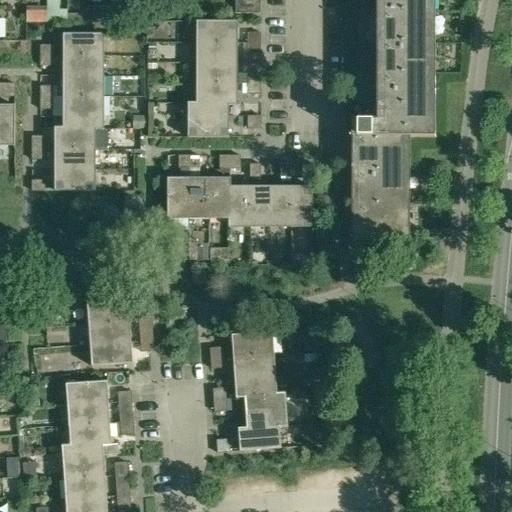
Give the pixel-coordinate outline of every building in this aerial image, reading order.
[(235,15),(260,15),(260,0),(235,0),(235,15)] [(377,0),(378,122),(352,122),(352,247),(374,247),(374,240),(410,240),(410,139),(436,139),(436,137),(435,137),(435,0),(377,0)] [(196,22),(196,44),(237,44),(237,23),(196,22)] [(260,44),(260,34),(247,34),(247,44),(260,44)] [(63,35),(63,57),(104,57),(104,35),(63,35)] [(237,65),(237,44),(196,44),(196,64),(237,65)] [(260,44),(247,44),(247,54),(260,54),(260,44)] [(40,46),(40,57),(53,57),(53,46),(40,46)] [(40,57),(40,67),(53,67),(53,57),(40,57)] [(104,77),(104,57),(63,57),(63,77),(104,77)] [(196,64),(196,85),(237,85),(237,65),(196,64)] [(247,75),(247,85),(260,85),(260,75),(247,75)] [(63,77),(63,99),(104,99),(104,77),(63,77)] [(15,98),(15,85),(4,85),(4,98),(15,98)] [(196,85),(196,104),(229,106),(237,106),(237,85),(196,85)] [(247,95),(260,95),(260,85),(247,85),(247,95)] [(40,87),(40,99),(53,99),(53,87),(40,87)] [(40,99),(40,110),(53,110),(53,99),(40,99)] [(104,123),(104,99),(63,99),(63,123),(104,123)] [(229,139),(229,106),(196,104),(188,104),(188,139),(229,139)] [(15,107),(0,106),(0,147),(15,148),(15,107)] [(247,130),(260,130),(260,117),(247,117),(247,130)] [(55,129),(55,150),(96,150),(96,131),(104,131),(104,123),(63,123),(63,129),(55,129)] [(32,137),(32,149),(45,149),(45,137),(32,137)] [(32,149),(32,160),(45,160),(45,149),(32,149)] [(55,150),(54,171),(96,171),(96,150),(55,150)] [(179,169),(189,169),(189,156),(179,156),(179,169)] [(199,156),(189,156),(189,169),(199,169),(199,156)] [(219,169),(230,169),(230,156),(219,156),(219,169)] [(240,156),(230,156),(230,169),(240,169),(240,156)] [(260,165),(250,165),(250,178),(260,178),(260,165)] [(291,165),(280,165),(280,178),(291,178),(291,165)] [(312,178),(312,165),(302,165),(302,178),(312,178)] [(96,192),(96,171),(54,171),(54,192),(96,192)] [(167,220),(189,220),(189,179),(167,179),(167,220)] [(189,220),(209,220),(209,179),(189,179),(189,220)] [(230,188),(231,188),(231,179),(209,179),(209,220),(229,220),(230,220),(230,188)] [(45,181),(32,181),(32,192),(45,192),(45,181)] [(250,188),(231,188),(230,188),(230,220),(229,220),(229,229),(250,229),(250,188)] [(270,188),(250,188),(250,229),(270,229),(270,188)] [(291,188),(270,188),(270,229),(291,229),(291,188)] [(312,188),(291,188),(291,229),(312,229),(312,188)] [(195,260),(209,260),(209,247),(195,247),(195,258),(195,260)] [(310,255),(290,255),(290,266),(310,266),(310,255)] [(138,311),(151,311),(150,300),(137,301),(138,311)] [(87,305),(89,326),(130,323),(128,302),(87,305)] [(89,326),(90,347),(131,344),(130,323),(89,326)] [(140,343),(153,342),(152,332),(139,332),(140,343)] [(232,336),(233,360),(274,357),(272,333),(232,336)] [(153,342),(140,343),(141,353),(154,352),(153,342)] [(133,365),(131,344),(90,347),(92,368),(133,365)] [(210,360),(223,359),(222,348),(209,349),(210,360)] [(276,380),(274,357),(233,360),(235,383),(276,380)] [(210,360),(211,370),(224,369),(223,359),(210,360)] [(277,394),(276,380),(235,383),(236,400),(244,399),(245,405),(286,402),(285,394),(277,394)] [(66,386),(68,408),(109,405),(107,383),(66,386)] [(212,390),(213,401),(226,400),(225,389),(212,390)] [(118,393),(118,403),(131,402),(131,392),(118,393)] [(213,401),(214,413),(227,412),(226,400),(213,401)] [(119,414),(132,413),(131,402),(118,403),(119,414)] [(286,402),(245,405),(247,428),(288,425),(286,402)] [(110,428),(109,405),(68,408),(69,430),(110,428)] [(134,435),(133,423),(120,423),(121,436),(134,435)] [(288,428),(288,425),(247,428),(247,429),(238,430),(240,452),(281,449),(279,429),(288,428)] [(111,446),(110,428),(69,430),(70,447),(62,447),(62,453),(103,450),(103,447),(111,446)] [(229,440),(216,441),(217,454),(230,453),(229,440)] [(105,478),(103,450),(62,453),(64,480),(105,478)] [(115,476),(128,475),(127,463),(114,464),(115,476)] [(128,475),(115,476),(116,487),(129,486),(128,475)] [(107,497),(105,478),(64,480),(66,500),(107,497)] [(107,511),(107,497),(66,500),(66,511),(107,511)]
